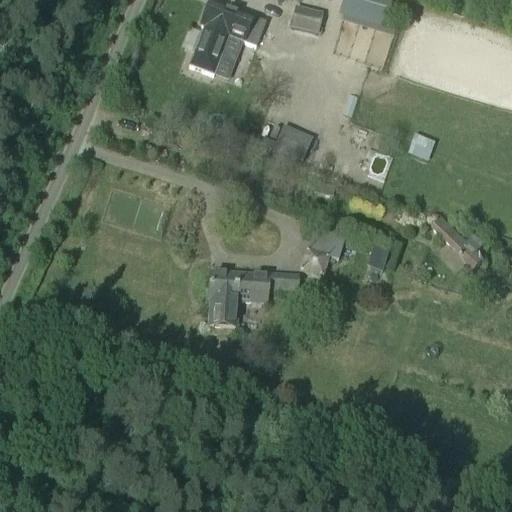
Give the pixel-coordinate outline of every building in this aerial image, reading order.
[(390,0),(344,0),(339,17),(382,30),(390,0)] [(200,30),(203,31),(188,70),(213,79),(227,40),(255,50),(264,26),(251,21),(211,6),(211,5),(210,5),(200,30)] [(314,37),(319,18),(293,12),(289,31),(314,37)] [(282,131),(272,156),(300,168),(311,143),(282,131)] [(470,275),(481,263),(444,227),(436,236),(460,260),(470,275)] [(337,264),(344,242),(312,233),(306,255),(337,264)] [(374,249),(371,257),(385,261),(387,254),(374,249)] [(266,280),(209,276),(208,302),(210,302),(208,328),(235,330),(236,304),(265,306),(265,292),(295,294),(296,280),(266,278),(266,280)]
